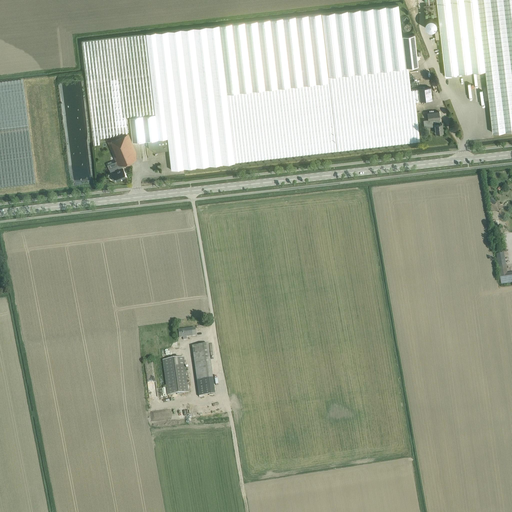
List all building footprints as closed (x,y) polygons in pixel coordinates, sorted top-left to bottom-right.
[(511,130),(511,0),(436,0),(437,0),(437,4),(439,15),(445,74),(486,70),(493,132),(511,130)] [(439,15),(437,4),(424,5),(425,16),(439,15)] [(402,36),(398,5),(81,41),(91,127),(92,138),(93,145),(100,144),(99,137),(125,134),(127,133),(126,116),(155,113),(155,114),(129,117),(132,142),(148,140),(149,147),(155,147),(161,151),(169,150),(171,169),(420,141),(415,101),(432,99),(430,87),(410,89),(408,67),(418,66),(414,34),(402,36)] [(0,189),(35,185),(22,82),(0,84),(0,189)] [(438,123),(438,118),(440,118),(439,111),(427,113),(428,119),(423,120),(424,127),(424,125),(434,124),(435,133),(443,132),(442,123),(438,123)] [(112,139),(108,141),(118,165),(121,163),(136,157),(136,152),(128,133),(127,133),(125,134),(118,137),(112,139)] [(118,165),(109,168),(111,173),(113,172),(114,176),(112,177),(112,178),(112,180),(114,181),(127,176),(121,163),(118,165)] [(505,266),(498,267),(501,285),(511,283),(511,274),(507,275),(506,275),(505,266)] [(186,339),(186,337),(195,336),(194,328),(178,330),(179,338),(183,337),(183,340),(186,339)] [(208,344),(192,346),(192,351),(197,381),(199,397),(215,395),(212,379),(208,349),(208,344)] [(167,395),(188,393),(183,357),(162,360),(167,395)]
